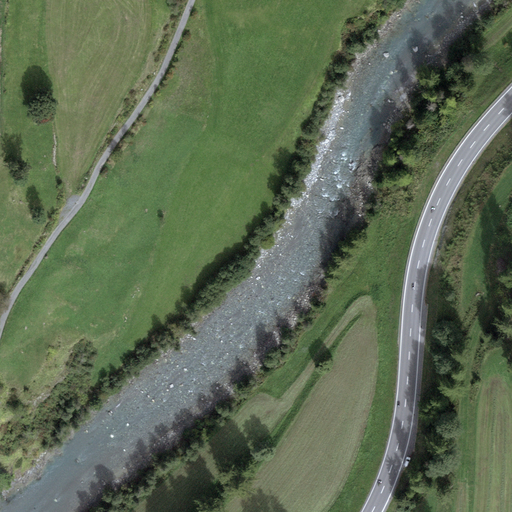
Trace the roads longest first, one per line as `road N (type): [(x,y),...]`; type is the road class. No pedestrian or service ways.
road 1 (primary): [(511,99),(452,174),(430,221),(413,293),(403,423),(372,511)]
road 2 (track): [(192,0),(141,108),(11,296),(0,326)]
